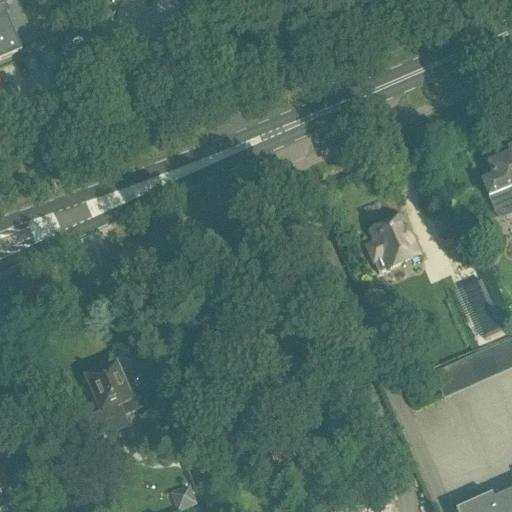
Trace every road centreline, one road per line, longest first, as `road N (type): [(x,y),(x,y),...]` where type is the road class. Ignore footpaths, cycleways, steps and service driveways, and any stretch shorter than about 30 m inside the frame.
road 1 (primary): [(0,267),(369,94)]
road 2 (primary): [(369,94),(0,224)]
road 3 (primary): [(369,94),(511,32)]
